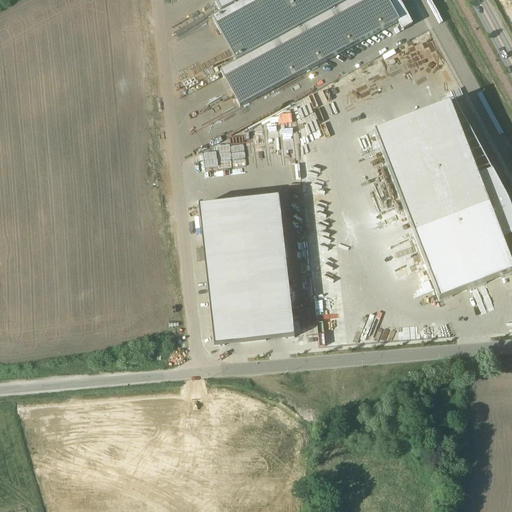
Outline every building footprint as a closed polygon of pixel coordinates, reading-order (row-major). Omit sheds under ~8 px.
[(213,0),(221,14),(212,19),(236,63),(220,72),(239,108),(398,22),(403,31),(403,30),(411,25),(397,0),(213,0)] [(447,15),(453,28),(446,31),(448,35),(460,30),(452,13),(447,15)] [(425,29),(412,36),(415,41),(427,34),(425,29)] [(449,104),(373,134),(438,302),(511,273),(511,268),(500,237),(511,232),(511,221),(510,214),(507,206),(504,197),(500,189),(496,181),(491,173),(477,179),(449,104)] [(198,207),(213,347),(294,338),(278,198),(198,207)] [(311,336),(309,318),(296,319),(298,338),(311,336)]
